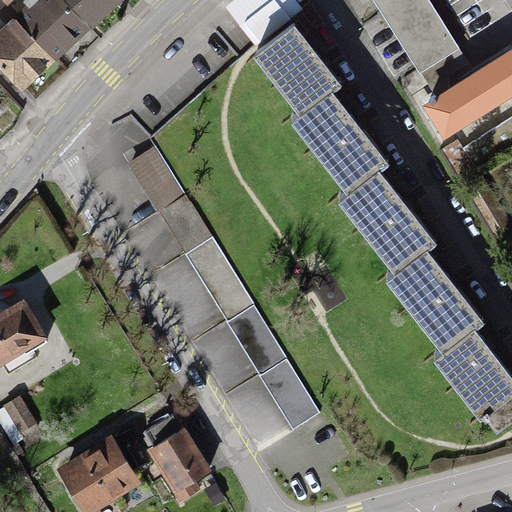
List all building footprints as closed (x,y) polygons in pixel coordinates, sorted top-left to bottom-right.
[(26,5),(13,17),(55,62),(90,29),(62,0),(24,0),(22,2),(26,5)] [(66,0),(93,28),(123,0),(66,0)] [(296,0),(231,0),(224,6),(255,46),(303,9),(296,0)] [(371,0),(418,75),(421,73),(429,86),(468,61),(429,0),(371,0)] [(0,68),(22,92),(55,62),(13,17),(0,29),(0,68)] [(341,85),(293,25),(252,57),(300,117),(331,92),(341,85)] [(511,48),(422,107),(444,141),(511,97),(511,48)] [(175,49),(146,75),(168,99),(197,73),(175,49)] [(384,159),(331,92),(300,117),(291,124),(345,191),(374,167),(384,159)] [(511,114),(462,147),(476,168),(511,144),(511,114)] [(476,168),(462,147),(457,139),(441,148),(461,179),(476,168)] [(154,147),(126,164),(293,429),(321,412),(154,147)] [(432,241),(374,167),(345,191),(334,199),(392,272),(424,247),(432,241)] [(511,223),(483,177),(466,187),(494,233),(511,223)] [(483,321),(424,247),(392,272),(384,279),(443,353),(472,330),(483,321)] [(24,299),(0,313),(0,366),(47,338),(24,299)] [(511,380),(472,330),(443,353),(433,361),(480,422),(484,419),(511,396),(511,380)] [(39,427),(19,396),(4,406),(24,437),(39,427)] [(511,422),(511,396),(484,419),(496,435),(511,422)] [(153,448),(148,451),(179,502),(201,489),(196,481),(211,471),(184,427),(183,428),(174,413),(143,432),(153,448)] [(112,434),(56,468),(83,511),(95,511),(142,483),(112,434)] [(225,499),(215,483),(203,489),(213,506),(225,499)]
